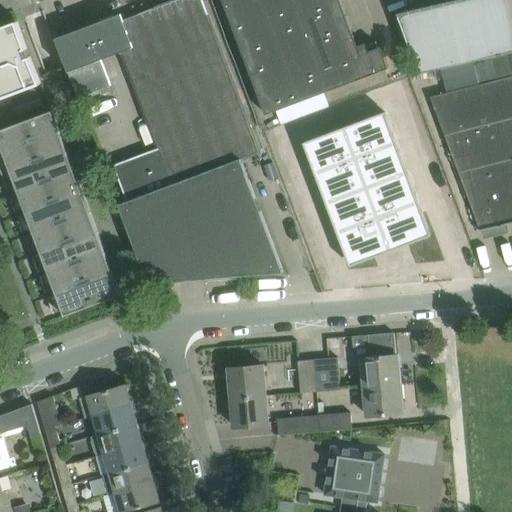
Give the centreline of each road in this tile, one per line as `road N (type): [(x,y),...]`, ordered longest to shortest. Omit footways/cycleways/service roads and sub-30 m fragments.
road 1 (residential): [(168,327),(511,294)]
road 2 (residential): [(220,511),(168,327)]
road 3 (residential): [(0,387),(168,327)]
